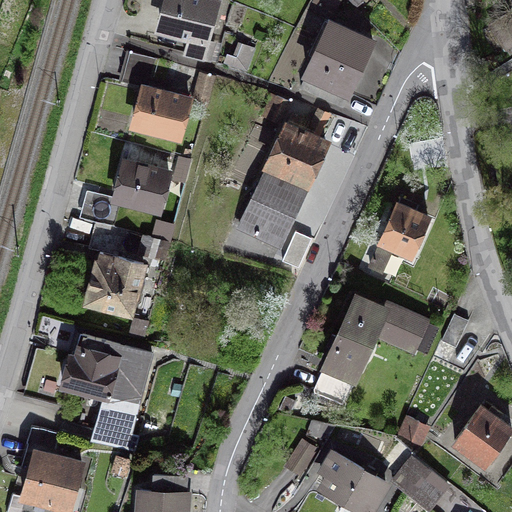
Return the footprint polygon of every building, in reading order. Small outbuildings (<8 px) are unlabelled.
[(211,0),(168,0),(161,28),(188,36),(184,52),(209,59),(213,45),(204,42),(215,1),(211,0)] [(321,0),(320,3),(335,11),(340,0),(321,0)] [(492,24),(507,48),(511,45),(511,17),(509,13),(492,24)] [(331,20),(307,73),(347,92),(372,39),(331,20)] [(245,69),(253,48),(240,42),(235,56),(228,53),(225,61),(245,69)] [(145,87),(134,124),(178,136),(189,97),(147,86),(155,57),(129,50),(121,80),(145,87)] [(213,75),(202,71),(193,102),(205,105),(213,75)] [(347,92),(307,73),(300,86),(341,105),(347,92)] [(289,100),(276,95),(267,116),(279,122),(289,100)] [(307,132),(318,137),(330,113),(318,108),(307,132)] [(291,113),(267,165),(306,183),(325,141),(318,137),(307,132),(301,129),(306,120),(291,113)] [(125,159),(115,196),(114,197),(120,199),(158,209),(169,171),(125,159)] [(306,183),(267,165),(239,225),(280,244),(308,183),(306,183)] [(114,197),(115,196),(91,190),(84,217),(113,225),(120,199),(114,197)] [(412,201),(401,196),(374,252),(384,257),(390,243),(411,252),(428,216),(409,207),(412,201)] [(100,250),(141,262),(148,235),(99,222),(92,247),(100,250)] [(141,262),(100,250),(86,299),(130,311),(144,262),(141,262)] [(314,391),(342,403),(375,331),(413,349),(426,320),(387,302),(384,309),(355,295),(313,387),(314,391)] [(468,319),(454,312),(441,339),(456,346),(468,319)] [(83,333),(78,350),(114,359),(105,394),(92,440),(135,451),(139,436),(129,433),(151,352),(83,333)] [(43,348),(30,395),(57,402),(63,382),(70,356),(43,348)] [(63,382),(105,394),(114,359),(78,350),(77,356),(71,354),(70,356),(63,382)] [(481,404),(454,439),(485,462),(511,426),(481,404)] [(408,415),(399,433),(411,438),(419,420),(408,415)] [(26,442),(52,449),(58,432),(31,424),(26,442)] [(286,464),(300,472),(316,447),(302,438),(286,464)] [(401,484),(420,461),(398,446),(385,462),(396,471),(392,477),(401,484)] [(35,449),(23,494),(69,507),(81,463),(35,449)] [(331,472),(323,485),(345,498),(338,509),(342,511),(366,511),(385,480),(374,474),(374,471),(366,467),(364,468),(334,450),(323,468),(331,472)] [(125,474),(130,459),(117,455),(113,470),(125,474)] [(420,461),(401,484),(429,506),(443,488),(426,473),(429,468),(420,461)] [(185,511),(187,492),(183,492),(184,475),(154,473),(152,489),(140,488),(138,511),(185,511)]
